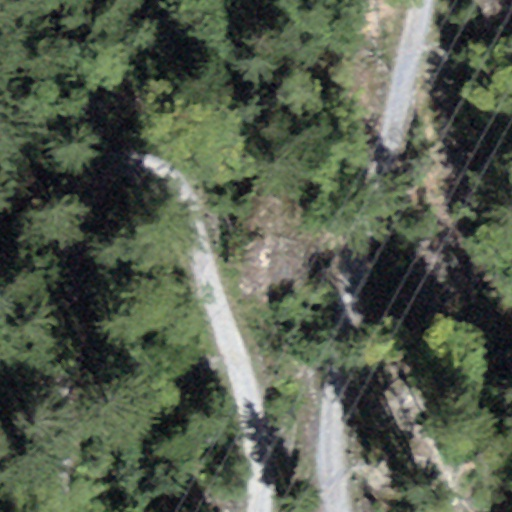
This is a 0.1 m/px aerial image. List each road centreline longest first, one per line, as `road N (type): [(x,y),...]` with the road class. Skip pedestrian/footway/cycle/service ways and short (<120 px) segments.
road 1 (track): [(260,511),(256,419),(215,322),(147,188),(133,172),(108,169),(81,199),(66,252),(66,511)]
road 2 (track): [(419,0),(360,246),(329,444),(336,511)]
